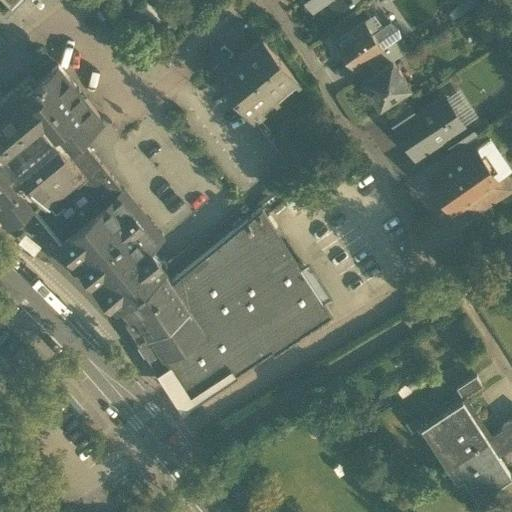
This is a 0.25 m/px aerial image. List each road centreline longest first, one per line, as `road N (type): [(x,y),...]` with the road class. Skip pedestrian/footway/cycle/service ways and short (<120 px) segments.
road 1 (tertiary): [(219,511),(66,334),(0,274)]
road 2 (residential): [(270,0),(350,122)]
